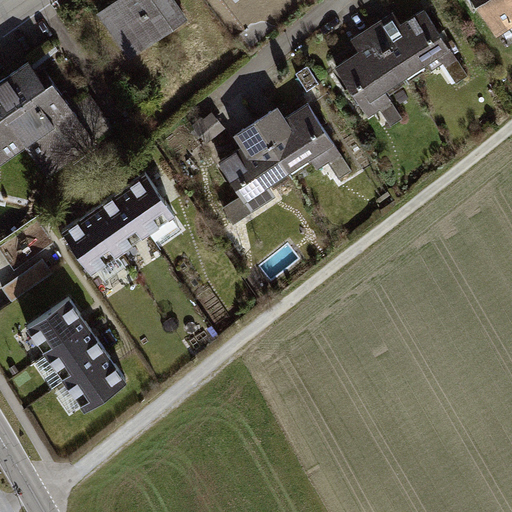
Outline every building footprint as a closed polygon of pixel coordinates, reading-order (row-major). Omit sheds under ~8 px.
[(177,0),(117,0),(97,14),(129,60),(189,18),(177,0)] [(511,26),(511,0),(469,0),(495,38),(511,26)] [(394,8),(375,21),(409,77),(440,58),(452,78),(466,69),(424,3),(400,18),(394,8)] [(359,45),(337,59),(371,113),(380,107),(388,121),(403,112),(389,89),(409,77),(375,21),(352,35),(359,45)] [(31,67),(0,87),(0,164),(24,148),(42,174),(111,128),(90,95),(71,107),(55,83),(46,89),(31,67)] [(276,98),(252,113),(289,171),(312,156),(327,179),(349,164),(307,98),(285,112),(276,98)] [(218,108),(199,121),(208,135),(228,121),(218,108)] [(289,171),(252,113),(231,126),(241,141),(214,158),(237,192),(221,202),(233,221),(278,192),(271,182),(289,171)] [(146,231),(172,212),(145,174),(118,193),(146,231)] [(119,250),(146,231),(118,193),(92,212),(119,250)] [(91,269),(119,250),(92,212),(64,231),(91,269)] [(29,327),(48,354),(87,328),(68,300),(29,327)] [(48,354),(67,381),(105,354),(87,328),(48,354)] [(67,381),(85,408),(124,382),(105,354),(67,381)]
